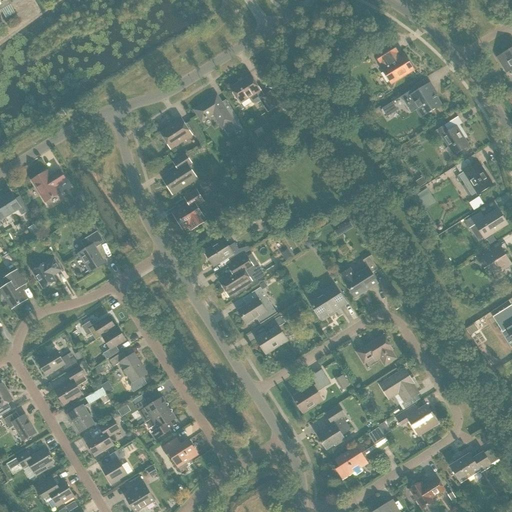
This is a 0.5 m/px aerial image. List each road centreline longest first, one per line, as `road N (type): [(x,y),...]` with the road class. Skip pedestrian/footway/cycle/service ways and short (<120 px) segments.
road 1 (unclassified): [(301,505),(345,507),(398,475),(452,437),(453,406),(406,331),(392,322),(376,322),(249,392)]
road 2 (unclassified): [(228,472),(116,284)]
road 3 (unclassified): [(105,511),(15,356)]
road 4 (unclassified): [(114,109),(186,83),(268,30)]
road 5 (unclassified): [(249,392),(163,255)]
road 6 (unclassified): [(163,255),(139,206),(114,109)]
road 7 (unclassified): [(0,177),(114,109)]
road 8 (unclassified): [(15,356),(36,318),(116,284)]
